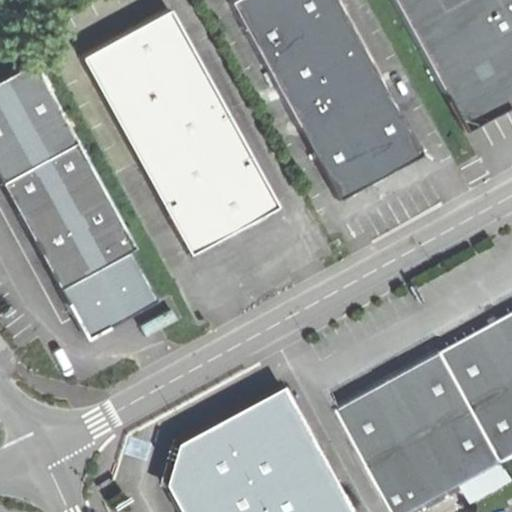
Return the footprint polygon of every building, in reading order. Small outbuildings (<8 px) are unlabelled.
[(165,0),(80,47),(189,246),(232,222),(276,198),(167,0),(165,0)] [(235,0),(338,190),(376,170),(421,145),(341,0),(235,0)] [(511,0),(392,0),(459,124),(511,96),(511,0)] [(20,165),(76,134),(32,54),(0,70),(0,167),(16,160),(20,165)] [(135,243),(76,134),(20,165),(16,160),(0,167),(0,245),(1,245),(30,230),(45,254),(60,283),(99,262),(135,243)] [(25,265),(45,254),(30,230),(1,245),(12,266),(25,265)] [(405,511),(511,453),(511,306),(415,360),(335,404),(394,511),(405,511)] [(344,511),(272,382),(214,414),(166,441),(158,485),(173,511),(344,511)]
